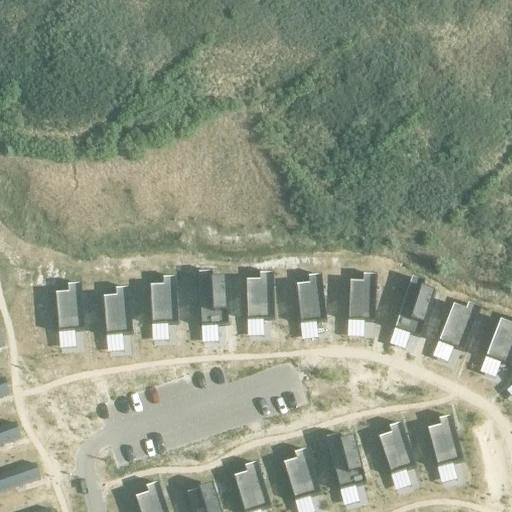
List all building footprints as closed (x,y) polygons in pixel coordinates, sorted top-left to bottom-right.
[(212,272),(197,273),(200,328),(202,328),(202,325),(212,324),(213,327),(217,327),(228,327),(226,286),(221,287),(221,279),(212,280),(212,272)] [(258,281),(245,282),(246,322),(248,322),(248,319),(259,319),(259,322),(263,322),(274,321),(273,289),(268,289),(268,284),(273,283),(272,274),(258,275),(258,281)] [(308,284),(295,285),(299,325),(300,325),(300,322),(311,321),(311,324),(315,324),(326,323),(323,290),(318,291),(318,285),(322,285),(321,276),(307,277),(308,284)] [(348,282),(347,322),(348,323),(348,319),(359,320),(359,323),(363,323),(374,324),(375,291),(371,291),(371,286),(376,286),(376,276),(362,276),(361,283),(348,282)] [(162,286),(148,286),(150,327),(152,327),(152,323),(162,323),(163,326),(167,326),(178,325),(176,293),(172,293),(171,288),(176,288),(175,278),(161,279),(162,286)] [(411,278),(394,330),(395,331),(396,328),(406,331),(405,334),(409,335),(420,339),(433,301),(428,299),(430,292),(422,290),(425,283),(411,278)] [(67,293),(53,294),(57,335),(58,334),(58,331),(69,330),(69,334),(73,333),(84,332),(81,300),(77,300),(77,295),(81,294),(80,285),(66,286),(67,293)] [(115,296),(102,297),(105,337),(106,337),(106,334),(117,333),(117,336),(121,336),(132,335),(130,303),(126,303),(125,298),(130,298),(129,288),(115,289),(115,296)] [(452,305),(437,343),(439,344),(440,341),(450,344),(449,347),(453,349),(463,353),(474,322),(470,321),(472,316),(476,317),(480,309),(466,304),(464,310),(452,305)] [(499,320),(485,358),(486,359),(487,356),(497,360),(496,363),(500,364),(510,368),(511,364),(511,324),(511,325),(499,320)] [(4,381),(0,382),(0,398),(8,396),(4,381)] [(439,427),(426,430),(436,470),(438,469),(437,466),(447,464),(448,467),(452,466),(463,463),(454,431),(450,432),(449,427),(453,426),(451,417),(437,421),(439,427)] [(390,435),(377,439),(390,477),(392,477),(391,474),(401,470),(402,474),(406,472),(416,469),(406,438),(402,439),(400,434),(404,433),(401,424),(388,429),(390,435)] [(15,425),(0,429),(0,446),(20,440),(15,425)] [(339,435),(325,439),(339,492),(341,491),(340,488),(350,486),(351,489),(355,488),(366,485),(355,446),(351,447),(348,440),(341,442),(339,435)] [(294,461),(282,465),(294,504),(295,503),(294,500),(305,497),(306,500),(310,499),(320,495),(310,464),(306,466),(305,461),(309,459),(306,450),(292,455),(294,461)] [(245,474),(233,478),(243,511),(249,511),(255,510),(255,511),(260,511),(271,509),(261,478),(257,479),(255,474),(260,472),(257,464),(243,468),(245,474)] [(34,465),(0,476),(0,493),(39,481),(34,465)] [(146,494),(134,498),(138,511),(166,511),(162,497),(158,499),(156,494),(161,492),(158,483),(144,488),(146,494)] [(200,490),(186,494),(191,511),(220,511),(215,493),(210,495),(208,487),(200,490)]
